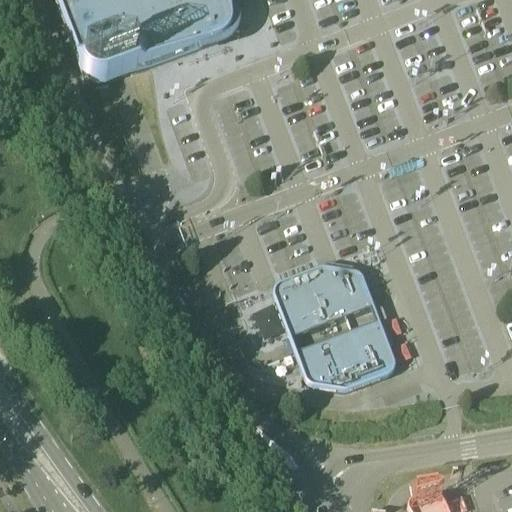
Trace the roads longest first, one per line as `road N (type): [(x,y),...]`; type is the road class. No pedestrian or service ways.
road 1 (unclassified): [(25,0),(140,255),(246,419),(309,487)]
road 2 (secondary): [(92,511),(0,375)]
